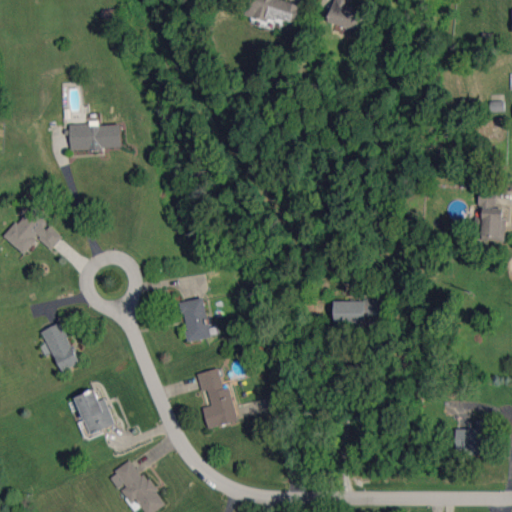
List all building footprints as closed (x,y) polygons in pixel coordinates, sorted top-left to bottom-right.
[(249,0),(246,15),(263,20),(262,26),(274,29),(276,19),(297,24),(303,3),(291,0),(249,0)] [(334,0),(329,22),(361,30),(366,9),(351,5),(351,0),(334,0)] [(71,125),(71,149),(122,148),(121,123),(71,125)] [(497,189),(480,188),(479,207),(484,207),(483,237),(504,237),(505,208),(496,208),(497,189)] [(52,250),(64,236),(49,224),(53,219),(34,203),(6,237),(26,254),(39,238),(52,250)] [(181,302),(189,341),(212,337),(204,297),(181,302)] [(366,326),(366,316),(380,317),(381,300),(335,299),(335,325),(366,326)] [(42,331),(47,342),(41,345),(46,355),(52,351),(62,371),(80,362),(61,322),(42,331)] [(209,428),(240,420),(231,385),(225,387),(220,368),(199,373),(203,391),(209,390),(213,405),(204,407),(209,428)] [(105,398),(100,400),(95,389),(76,397),(92,435),(116,424),(105,398)] [(155,511),(166,504),(134,459),(110,476),(120,490),(121,489),(136,511),(142,506),(146,511),(155,511)]
